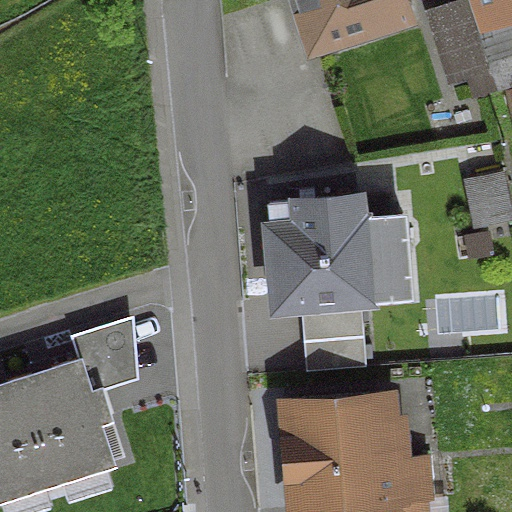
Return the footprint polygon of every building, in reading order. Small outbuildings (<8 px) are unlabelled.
[(398,0),(291,0),(306,45),(403,14),(398,0)] [(511,0),(470,0),(479,25),(472,27),(473,29),(511,16),(511,0)] [(479,61),(473,29),(472,27),(464,3),(430,15),(448,71),(479,61)] [(511,16),(473,29),(492,89),(511,82),(511,16)] [(511,87),(500,91),(511,140),(511,87)] [(352,195),(264,202),(272,303),(403,292),(397,215),(383,216),(381,194),(352,196),(352,195)] [(490,265),(511,260),(511,246),(505,215),(480,220),(490,265)] [(353,317),(298,321),(300,349),(355,344),(353,317)] [(51,488),(110,468),(75,362),(16,381),(51,488)] [(0,504),(51,488),(16,381),(0,385),(0,504)] [(379,395),(280,403),(288,507),(423,496),(420,456),(400,458),(397,424),(381,425),(379,395)]
